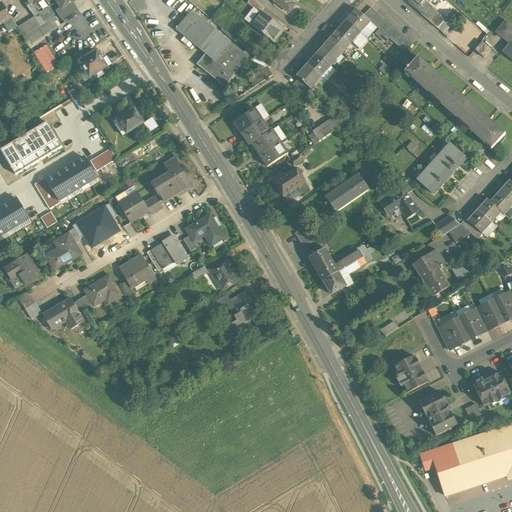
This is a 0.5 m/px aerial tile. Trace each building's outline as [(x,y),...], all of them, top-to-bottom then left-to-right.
[(43,0),(42,0),(33,6),(39,14),(43,21),(53,15),(43,0)] [(55,0),(61,9),(61,10),(72,3),(76,0),(55,0)] [(264,8),(253,0),(250,0),(248,4),(260,14),(261,13),(264,8)] [(294,0),(271,0),(289,13),(295,5),(292,3),(294,0)] [(431,8),(422,0),(420,0),(418,4),(413,0),(405,0),(406,0),(424,16),(431,8)] [(2,3),(0,4),(0,25),(4,23),(9,33),(16,28),(2,3)] [(72,3),(61,10),(61,9),(57,12),(62,20),(76,11),(72,3)] [(33,6),(32,4),(29,5),(26,6),(30,12),(34,17),(39,14),(33,6)] [(372,7),(364,15),(368,19),(376,11),(372,7)] [(444,19),(431,8),(424,16),(437,28),(444,19)] [(357,10),(348,20),(361,33),(371,22),(371,23),(371,22),(368,19),(364,15),(357,9),(356,9),(357,10)] [(206,55),(197,66),(225,87),(249,57),(192,11),(176,31),(206,55)] [(376,11),(368,19),(371,22),(373,23),(380,15),(376,11)] [(283,30),(261,13),(260,14),(251,25),(274,43),(283,30)] [(34,17),(17,28),(28,47),(60,26),(53,15),(43,21),(39,14),(34,17)] [(380,15),(373,23),(377,27),(384,19),(380,15)] [(384,19),(377,27),(381,30),(388,22),(384,19)] [(348,20),(337,32),(351,44),(361,33),(348,20)] [(511,41),(511,24),(506,20),(497,32),(510,44),(511,41)] [(388,22),(381,30),(385,34),(393,26),(388,22)] [(393,26),(385,34),(389,38),(397,30),(393,26)] [(397,30),(389,38),(405,53),(413,44),(397,30)] [(351,44),(337,32),(327,43),(341,55),(351,44)] [(361,33),(351,44),(358,50),(368,39),(361,33)] [(56,39),(47,45),(58,62),(67,56),(56,39)] [(484,41),(476,49),(485,57),(492,49),(484,41)] [(341,55),(327,43),(317,54),(331,66),(341,55)] [(96,51),(79,62),(79,63),(76,65),(81,72),(84,70),(89,78),(92,82),(103,75),(101,71),(106,67),(96,51)] [(47,53),(36,59),(43,69),(53,63),(47,53)] [(331,66),(317,54),(308,65),(322,77),(331,66)] [(419,57),(405,72),(406,72),(492,148),(491,149),(492,149),(506,134),(505,133),(505,134),(419,58),(420,57),(419,57)] [(8,74),(0,60),(0,74),(0,75),(6,76),(8,75),(8,74)] [(53,63),(43,69),(46,74),(60,66),(57,60),(53,63)] [(390,70),(384,64),(380,69),(386,75),(390,70)] [(322,77),(308,65),(298,76),(297,76),(311,89),(312,89),(311,88),(322,77)] [(267,67),(249,79),(255,87),(273,75),(267,67)] [(74,89),(68,93),(72,98),(78,95),(74,89)] [(134,109),(126,114),(125,112),(112,120),(122,136),(126,133),(127,134),(144,124),(134,109)] [(255,109),(234,122),(242,134),(262,120),(255,109)] [(342,126),(332,118),(327,122),(334,132),(342,126)] [(262,120),(242,134),(250,145),(252,144),(270,132),(262,120)] [(334,132),(327,122),(322,125),(329,135),(334,132)] [(62,148),(47,123),(1,151),(15,176),(62,148)] [(329,135),(322,125),(317,128),(324,138),(329,135)] [(324,138),(317,128),(312,132),(319,142),(324,138)] [(270,132),(252,144),(260,155),(280,142),(273,130),(270,132)] [(280,142),(260,155),(268,167),(288,154),(280,142)] [(450,146),(439,158),(455,172),(466,159),(450,146)] [(309,148),(300,155),(303,160),(307,158),(306,156),(312,152),(309,148)] [(91,162),(97,172),(116,160),(110,150),(91,162)] [(300,155),(291,161),(294,166),(303,160),(300,155)] [(90,184),(97,179),(84,158),(77,163),(90,184)] [(439,158),(429,170),(444,184),(455,172),(439,158)] [(193,188),(175,159),(164,165),(170,174),(153,185),(164,203),(178,195),(178,196),(193,188)] [(82,188),(90,184),(77,163),(69,167),(82,188)] [(74,193),(82,188),(69,167),(61,172),(74,193)] [(309,188),(297,169),(274,183),(283,197),(299,187),(302,192),(309,188)] [(429,170),(418,182),(434,196),(444,184),(429,170)] [(67,198),(74,193),(61,172),(54,177),(67,198)] [(359,175),(326,197),(336,212),(369,190),(359,175)] [(59,202),(67,198),(54,177),(46,182),(59,202)] [(60,204),(59,202),(46,182),(44,179),(35,185),(50,210),(60,204)] [(406,180),(396,187),(399,192),(403,190),(407,195),(417,189),(406,180)] [(510,182),(500,192),(511,202),(511,182),(510,181),(509,181),(510,182)] [(399,192),(380,205),(388,216),(399,208),(407,219),(418,212),(407,195),(403,190),(399,192)] [(511,202),(500,192),(491,203),(490,202),(490,203),(502,213),(505,216),(505,215),(504,215),(511,206),(511,202)] [(138,193),(120,204),(132,223),(150,212),(145,204),(138,193)] [(156,197),(145,204),(150,212),(152,215),(163,208),(156,197)] [(22,225),(29,220),(17,200),(9,204),(22,225)] [(488,201),(479,211),(492,223),(501,213),(502,213),(490,203),(487,200),(488,201)] [(14,229),(22,225),(9,204),(2,209),(14,229)] [(105,208),(112,220),(117,217),(109,204),(104,207),(104,208),(105,208)] [(104,208),(91,216),(106,240),(119,232),(112,220),(105,208),(104,208)] [(0,223),(6,234),(14,229),(2,209),(0,209),(0,223)] [(479,211),(469,222),(468,222),(482,235),(483,234),(492,223),(479,211)] [(41,219),(47,229),(57,223),(51,213),(41,219)] [(210,215),(186,230),(190,237),(194,243),(205,237),(211,247),(225,239),(210,215)] [(92,248),(106,240),(91,216),(77,224),(85,237),(92,248)] [(451,217),(435,227),(442,237),(449,232),(460,225),(451,217)] [(482,235),(468,222),(466,220),(461,226),(471,234),(478,239),(482,235)] [(74,230),(80,240),(85,237),(77,224),(72,227),(74,230)] [(449,232),(456,243),(471,234),(461,226),(460,225),(449,232)] [(305,228),(295,234),(304,248),(314,242),(305,228)] [(80,240),(74,230),(68,234),(69,235),(74,245),(80,241),(80,240)] [(69,235),(60,241),(64,247),(46,258),(54,271),(81,255),(74,245),(69,235)] [(174,237),(164,243),(165,244),(154,251),(153,252),(162,267),(163,266),(164,269),(176,262),(177,264),(187,258),(174,237)] [(190,237),(184,241),(191,252),(198,248),(194,243),(190,237)] [(321,244),(307,253),(313,264),(328,255),(321,244)] [(162,267),(153,252),(154,251),(153,250),(147,254),(160,275),(166,271),(164,269),(163,266),(162,267)] [(436,250),(429,255),(439,271),(446,266),(436,250)] [(359,252),(341,262),(342,263),(335,267),(334,267),(338,272),(362,259),(363,258),(359,252)] [(328,255),(313,264),(323,281),(338,272),(334,267),(335,267),(328,255)] [(429,255),(415,264),(425,280),(439,271),(429,255)] [(27,256),(6,269),(11,278),(18,274),(26,288),(41,279),(27,256)] [(143,258),(130,266),(130,264),(120,270),(127,282),(131,288),(132,288),(145,280),(147,284),(156,279),(143,258)] [(362,259),(338,272),(341,277),(347,273),(348,275),(360,268),(359,266),(364,263),(362,259)] [(227,260),(210,271),(216,282),(219,280),(223,287),(232,282),(233,284),(239,281),(237,279),(238,278),(227,260)] [(466,264),(453,269),(457,280),(470,275),(466,264)] [(204,267),(192,274),(196,280),(208,273),(204,267)] [(439,271),(425,280),(435,297),(449,287),(439,271)] [(338,272),(323,281),(331,294),(338,290),(342,288),(345,286),(341,277),(338,272)] [(110,276),(85,291),(94,307),(111,297),(113,301),(122,296),(110,276)] [(361,279),(349,286),(354,293),(365,286),(361,279)] [(131,288),(127,282),(122,285),(131,299),(136,296),(132,288),(131,288)] [(246,291),(230,301),(238,314),(234,317),(237,321),(230,325),(234,331),(257,317),(252,309),(255,307),(246,291)] [(29,292),(19,298),(25,309),(35,303),(29,292)] [(511,308),(507,298),(505,295),(493,301),(504,323),(511,318),(511,308)] [(227,296),(208,308),(211,313),(230,302),(227,296)] [(90,309),(83,298),(77,302),(84,313),(90,309)] [(71,299),(43,316),(51,330),(65,321),(71,330),(84,322),(79,314),(79,313),(71,299)] [(493,301),(481,307),(484,312),(492,328),(492,329),(504,323),(493,301)] [(35,303),(25,309),(32,320),(42,314),(35,302),(35,303)] [(471,312),(459,318),(470,340),(482,334),(473,317),(471,312)] [(484,312),(478,314),(487,330),(492,328),(484,312)] [(487,330),(478,314),(473,317),(481,333),(487,330)] [(459,318),(447,324),(451,332),(458,345),(458,346),(470,340),(459,318)] [(394,322),(381,331),(385,337),(398,328),(394,322)] [(451,332),(441,336),(448,350),(458,345),(451,332)] [(397,365),(393,367),(399,378),(397,380),(399,383),(401,382),(407,394),(428,383),(426,380),(422,372),(419,367),(420,367),(416,359),(415,359),(414,356),(397,365)] [(394,360),(384,365),(387,370),(393,367),(397,365),(394,360)] [(500,373),(473,387),(484,407),(495,401),(496,404),(500,402),(499,399),(510,393),(500,373)] [(440,392),(419,403),(436,436),(457,425),(440,392)] [(481,415),(475,404),(470,407),(475,417),(481,415)] [(470,407),(464,410),(470,420),(475,417),(470,407)] [(511,425),(420,456),(424,467),(434,464),(445,496),(511,474),(511,425)]
